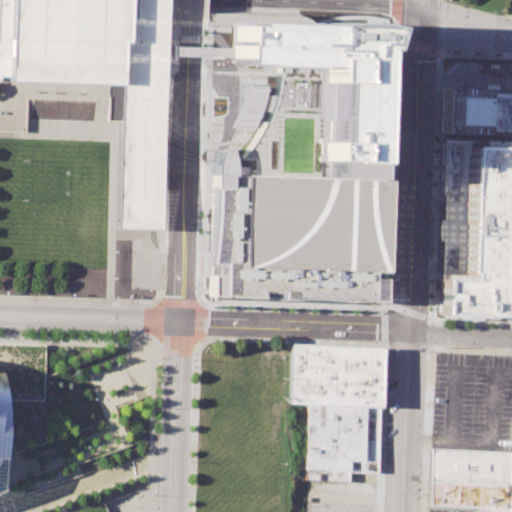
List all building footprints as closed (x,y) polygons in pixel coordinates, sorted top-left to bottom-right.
[(0,0),(166,0),(165,44),(165,56),(165,59),(164,87),(160,233),(116,231),(119,121),(120,86),(96,84),(4,80),(0,79),(0,0)] [(230,20),(316,24),(333,22),(348,22),(366,25),(381,28),(390,31),(387,47),(372,46),(370,51),(367,51),(362,179),(381,179),(377,302),(207,296),(208,266),(203,265),(207,234),(209,204),(210,173),(211,162),(214,150),(226,148),(229,157),(238,157),(238,155),(246,145),(259,122),(263,122),(270,98),(273,72),(273,66),(248,65),(229,64),(229,57),(229,48),(230,20)] [(229,48),(171,45),(171,44),(165,44),(165,59),(170,59),(170,55),(229,57),(229,48)] [(440,131),(510,135),(511,91),(441,88),(440,131)] [(442,134),(434,317),(504,320),(510,137),(442,134)] [(380,347),(378,407),(307,404),(287,404),(288,344),(380,347)] [(427,482),(428,449),(509,452),(508,485),(427,482)] [(508,485),(506,511),(473,511),(474,508),(426,506),(427,482),(508,485)]
